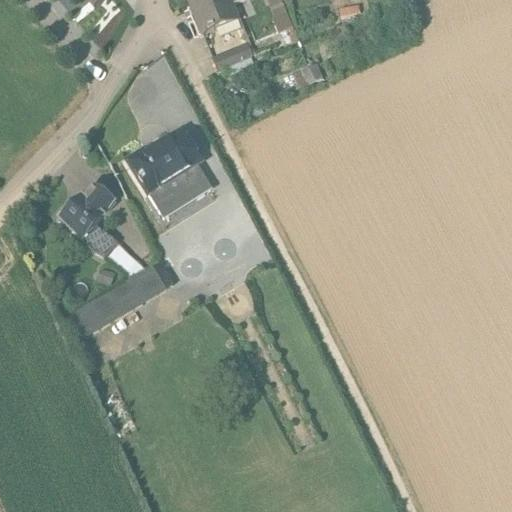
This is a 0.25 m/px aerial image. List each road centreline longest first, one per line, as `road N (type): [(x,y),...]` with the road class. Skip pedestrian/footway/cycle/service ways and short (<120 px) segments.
road 1 (unclassified): [(159,15),(409,511)]
road 2 (residential): [(107,94),(0,207)]
road 3 (residential): [(107,94),(28,0)]
